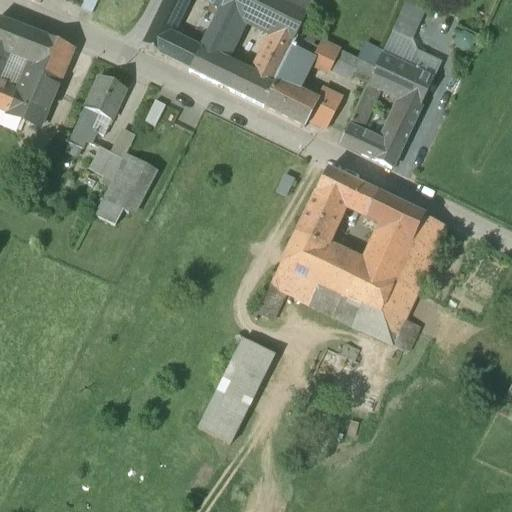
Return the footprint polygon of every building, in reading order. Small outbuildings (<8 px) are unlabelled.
[(181,7),(167,0),(164,0),(150,31),(166,38),(181,7)] [(291,9),(272,0),(224,0),(222,5),(220,9),(243,21),(274,35),(276,36),(291,9)] [(272,0),(291,9),(305,16),(313,0),(272,0)] [(319,0),(313,0),(305,16),(303,21),(317,27),(328,4),(319,0)] [(220,9),(222,5),(213,1),(207,11),(216,15),(220,9)] [(441,11),(421,4),(407,39),(427,48),(441,11)] [(207,34),(198,53),(216,62),(235,24),(240,27),(243,21),(220,9),(216,15),(207,34)] [(305,16),(291,9),(276,36),(292,44),(294,40),(299,30),(303,21),(305,16)] [(31,32),(0,20),(0,78),(8,59),(15,45),(36,56),(44,38),(31,32)] [(197,30),(189,49),(191,50),(198,53),(207,34),(197,30)] [(314,37),(299,30),(294,40),(310,47),(314,37)] [(166,38),(150,31),(143,47),(181,66),(191,50),(189,49),(166,38)] [(276,36),(274,35),(269,45),(287,54),(292,44),(276,36)] [(53,63),(39,93),(50,98),(54,99),(76,51),(44,38),(36,56),(53,63)] [(310,47),(294,40),(292,44),(293,45),(290,50),(312,60),(310,66),(320,71),(321,68),(328,71),(336,54),(323,48),(321,52),(310,47)] [(15,45),(8,59),(30,68),(36,56),(15,45)] [(287,54),(269,45),(252,78),(271,87),(287,54)] [(191,50),(181,66),(189,70),(198,53),(191,50)] [(290,50),(274,84),(296,94),(310,66),(312,60),(290,50)] [(216,62),(198,53),(189,70),(188,72),(216,85),(225,66),(216,62)] [(358,64),(336,54),(328,71),(351,81),(352,78),(358,64)] [(53,63),(36,56),(30,68),(22,85),(39,93),(53,63)] [(422,56),(413,73),(426,79),(435,62),(422,56)] [(413,73),(379,58),(373,70),(367,84),(376,89),(402,101),(403,99),(420,107),(432,82),(426,79),(413,73)] [(373,70),(358,64),(352,78),(367,84),(373,70)] [(252,78),(225,66),(216,85),(262,108),(272,88),(271,87),(252,78)] [(125,93),(98,81),(85,111),(99,118),(111,123),(125,93)] [(296,94),(274,84),(272,88),(262,108),(305,128),(308,123),(317,105),(315,104),(296,94)] [(376,89),(367,84),(362,95),(368,97),(373,95),(376,89)] [(22,85),(17,97),(30,102),(20,125),(38,132),(54,99),(50,98),(45,109),(34,104),(39,93),(22,85)] [(0,89),(0,116),(20,125),(30,102),(17,97),(0,89)] [(50,98),(39,93),(34,104),(45,109),(50,98)] [(340,102),(321,93),(315,104),(317,105),(308,123),(326,132),(340,102)] [(362,95),(353,114),(360,117),(368,97),(362,95)] [(420,107),(403,99),(402,101),(394,116),(412,124),(420,107)] [(154,102),(144,123),(154,128),(165,107),(154,102)] [(99,118),(85,111),(71,139),(86,146),(99,118)] [(353,114),(346,129),(353,133),(360,117),(353,114)] [(412,124),(394,116),(381,146),(398,154),(412,124)] [(111,123),(99,118),(86,146),(98,150),(111,123)] [(346,129),(339,145),(349,150),(357,134),(353,133),(346,129)] [(108,190),(118,171),(125,157),(133,138),(121,132),(109,154),(101,150),(87,171),(102,180),(100,185),(108,190)] [(381,146),(357,134),(349,150),(390,170),(398,154),(381,146)] [(86,146),(71,139),(65,153),(79,160),(86,146)] [(149,172),(127,160),(128,159),(125,157),(118,171),(108,190),(101,203),(121,213),(126,215),(149,172)] [(375,194),(325,170),(295,234),(324,247),(345,204),(365,213),(375,194)] [(423,217),(375,194),(365,213),(363,218),(379,225),(361,264),(363,265),(347,300),(358,305),(378,314),(423,217)] [(121,213),(101,203),(94,217),(113,228),(121,213)] [(423,217),(378,314),(402,325),(404,321),(446,229),(423,217)] [(324,247),(295,234),(277,268),(332,293),(348,258),(324,247)] [(348,258),(332,293),(347,300),(363,265),(361,264),(348,258)] [(332,293),(277,268),(268,286),(286,296),(322,315),(332,293)] [(286,296),(268,286),(255,312),(273,320),(286,296)] [(347,300),(332,293),(322,315),(348,327),(358,305),(347,300)] [(378,314),(358,305),(348,327),(392,347),(402,325),(378,314)] [(402,325),(392,347),(407,354),(419,328),(404,321),(402,325)] [(275,356),(242,340),(197,429),(230,445),(275,356)]
